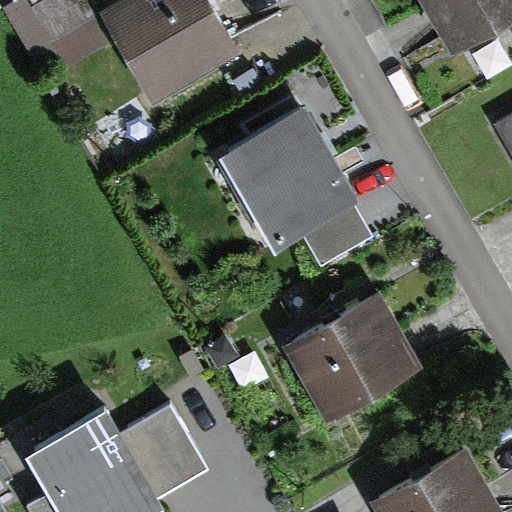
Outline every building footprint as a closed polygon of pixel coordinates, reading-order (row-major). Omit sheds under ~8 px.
[(201,0),(126,0),(95,19),(148,104),(233,51),(201,0)] [(511,0),(408,0),(439,57),(511,18),(511,0)] [(292,109),(206,158),(258,247),(344,198),(292,109)] [(511,115),(497,125),(511,151),(511,115)] [(375,299),(279,348),(318,424),(414,374),(375,299)] [(109,412),(20,463),(48,511),(148,511),(162,505),(109,412)] [(509,511),(469,438),(371,491),(382,511),(509,511)]
